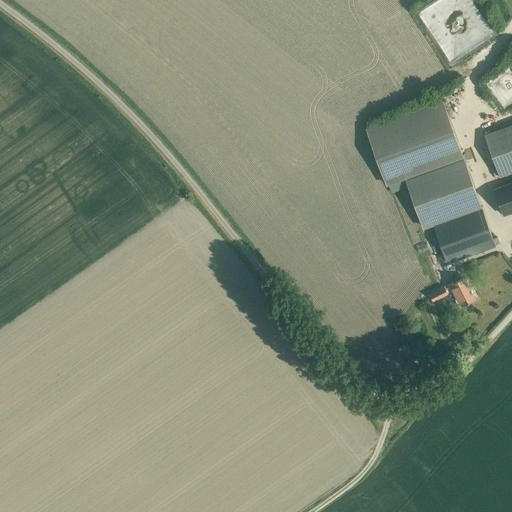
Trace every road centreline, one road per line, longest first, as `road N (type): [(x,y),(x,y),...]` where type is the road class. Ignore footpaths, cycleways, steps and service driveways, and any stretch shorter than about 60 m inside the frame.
road 1 (unclassified): [(511,314),(465,364),(427,383),(391,394),(350,380),(132,113),(0,4)]
road 2 (track): [(391,394),(368,468),(310,511)]
